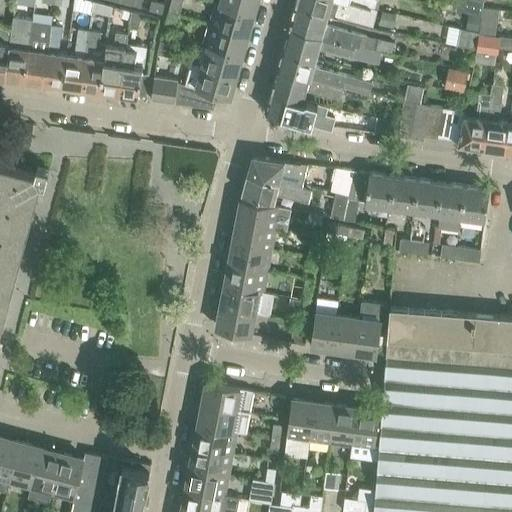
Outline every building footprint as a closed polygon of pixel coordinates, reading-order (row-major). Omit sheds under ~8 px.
[(113,5),(94,0),(93,0),(92,10),(111,15),(113,5)] [(162,11),(164,3),(153,0),(151,0),(149,8),(162,11)] [(171,0),(169,10),(177,13),(179,13),(182,0),(171,0)] [(254,12),(256,0),(221,0),(221,2),(217,1),(217,2),(254,12)] [(372,24),(377,8),(374,7),(371,6),(347,0),(296,0),(295,7),(328,16),(329,12),(372,24)] [(482,7),(483,0),(475,0),(472,12),(481,14),(482,7)] [(254,12),(217,2),(211,22),(248,33),(254,12)] [(326,24),(328,16),(295,7),(289,26),(360,46),(391,52),(394,42),(363,35),(326,24)] [(481,14),(478,31),(492,33),(497,33),(497,27),(487,26),(489,8),(482,7),(481,14)] [(143,13),(132,10),(130,26),(139,27),(143,13)] [(177,13),(169,10),(165,23),(174,25),(177,13)] [(481,14),(472,12),(469,11),(465,28),(478,31),(481,14)] [(13,17),(11,28),(5,78),(21,81),(22,79),(24,79),(33,21),(33,20),(32,20),(24,19),(13,17)] [(35,81),(44,82),(52,24),(41,23),(33,21),(24,79),(25,79),(26,81),(34,83),(35,81)] [(242,54),(248,33),(211,22),(205,43),(242,54)] [(0,77),(5,78),(11,28),(1,24),(0,28),(0,77)] [(62,26),(52,24),(44,82),(51,83),(52,85),(59,86),(60,84),(63,85),(68,53),(58,52),(62,26)] [(284,45),(283,49),(316,58),(317,54),(319,47),(350,56),(378,62),(380,50),(360,46),(289,26),(284,45)] [(478,31),(465,28),(460,27),(457,44),(475,47),(475,46),(478,31)] [(81,87),(90,30),(79,28),(75,54),(68,53),(63,85),(64,85),(64,87),(72,88),(73,86),(81,87)] [(100,90),(105,59),(107,43),(99,42),(101,31),(90,30),(81,87),(89,88),(89,91),(97,92),(98,90),(100,90)] [(497,49),(497,46),(499,34),(492,33),(478,31),(475,46),(497,49)] [(117,34),(115,44),(107,43),(105,59),(100,90),(102,90),(103,93),(110,94),(111,92),(120,93),(128,36),(117,34)] [(511,48),(511,35),(499,34),(497,46),(511,48)] [(161,39),(158,52),(166,54),(169,42),(161,39)] [(127,42),(120,93),(126,94),(127,96),(135,97),(137,95),(138,96),(142,64),(143,64),(146,45),(127,42)] [(208,45),(203,65),(236,74),(242,54),(205,43),(205,44),(208,45)] [(283,49),(277,69),(342,86),(368,93),(372,80),(346,73),(314,64),(316,58),(283,49)] [(178,80),(175,101),(214,107),(218,93),(230,96),(236,74),(203,65),(190,61),(184,82),(178,80)] [(451,76),(449,84),(463,87),(466,69),(457,67),(455,77),(451,76)] [(272,88),(271,91),(304,100),(305,97),(306,93),(338,101),(339,99),(342,86),(277,69),(272,88)] [(154,74),(151,98),(163,100),(166,76),(154,74)] [(166,76),(163,100),(175,101),(178,80),(178,78),(166,76)] [(491,93),(484,146),(504,149),(506,149),(509,121),(508,121),(498,120),(502,95),(503,83),(492,82),(491,93)] [(267,104),(265,110),(273,113),(290,117),(315,124),(321,104),(308,100),(304,100),(271,91),(267,104)] [(458,142),(484,146),(491,93),(480,92),(476,117),(466,116),(463,115),(458,138),(458,142)] [(404,98),(400,121),(398,134),(411,136),(416,100),(404,98)] [(428,103),(416,100),(411,136),(424,138),(424,134),(428,103)] [(428,103),(424,134),(436,135),(442,106),(428,103)] [(442,106),(436,135),(458,138),(463,115),(464,110),(442,106)] [(398,134),(400,121),(377,116),(375,131),(398,134)] [(24,121),(7,119),(4,142),(20,145),(24,121)] [(249,168),(247,173),(302,186),(304,175),(316,178),(318,170),(315,169),(316,163),(267,156),(257,155),(252,159),(249,168)] [(0,330),(40,183),(45,184),(49,169),(49,167),(38,164),(37,166),(35,172),(0,162),(0,330)] [(349,194),(355,169),(337,166),(331,190),(336,191),(349,194)] [(358,169),(356,183),(367,184),(369,171),(358,169)] [(356,183),(354,195),(360,196),(366,198),(365,202),(389,206),(393,174),(369,171),(367,184),(356,183)] [(312,189),(302,186),(247,173),(242,192),(274,200),(276,193),(309,201),(312,189)] [(417,177),(393,174),(389,206),(413,209),(417,177)] [(441,180),(417,177),(413,209),(437,212),(441,180)] [(441,180),(437,212),(441,213),(439,225),(459,228),(461,216),(465,184),(441,180)] [(489,187),(465,184),(461,216),(485,219),(489,187)] [(336,191),(331,215),(344,217),(347,203),(349,194),(336,191)] [(241,197),(239,208),(237,219),(275,227),(287,229),(291,207),(244,198),(241,197)] [(347,203),(344,217),(355,219),(358,205),(347,203)] [(308,221),(322,223),(323,214),(309,211),(308,221)] [(275,227),(237,219),(233,241),(271,248),(275,227)] [(335,232),(349,234),(351,225),(337,223),(335,232)] [(364,228),(351,225),(349,234),(362,237),(364,228)] [(385,227),(384,232),(383,241),(392,242),(394,229),(385,227)] [(401,237),(399,249),(407,250),(409,238),(401,237)] [(407,250),(427,253),(429,241),(409,238),(407,250)] [(233,241),(229,262),(267,269),(271,248),(233,241)] [(308,254),(317,256),(319,243),(310,241),(308,254)] [(455,257),(457,245),(442,243),(440,255),(455,257)] [(479,260),(481,248),(457,245),(455,257),(479,260)] [(315,270),(317,256),(308,254),(306,268),(315,270)] [(267,269),(229,262),(225,283),(263,290),(267,269)] [(225,283),(221,304),(254,311),(269,314),(273,292),(263,290),(225,283)] [(304,285),(302,298),(311,299),(313,286),(304,285)] [(309,313),(309,309),(311,299),(302,298),(300,312),(309,313)] [(333,347),(338,313),(339,301),(317,298),(311,344),(333,347)] [(359,316),(354,350),(366,352),(377,353),(377,350),(377,349),(381,319),(384,303),(361,300),(359,316)] [(254,311),(221,304),(217,326),(250,333),(254,311)] [(511,511),(511,315),(390,306),(387,351),(382,408),(379,444),(378,458),(376,492),(374,511),(511,511)] [(354,350),(359,316),(338,313),(333,347),(354,350)] [(293,332),(291,340),(305,343),(305,342),(306,334),(293,332)] [(206,380),(202,402),(249,411),(254,389),(240,386),(206,380)] [(286,396),(272,393),(270,401),(284,404),(286,396)] [(292,396),(284,451),(307,454),(309,437),(314,399),(292,396)] [(314,399),(309,437),(330,440),(336,402),(314,399)] [(202,402),(198,422),(202,423),(236,429),(245,431),(249,411),(202,402)] [(336,402),(330,440),(352,443),(357,408),(357,405),(336,402)] [(357,408),(352,443),(350,454),(378,458),(379,444),(374,444),(379,408),(357,405),(357,408)] [(236,429),(202,423),(198,422),(194,444),(232,451),(236,429)] [(273,423),(271,437),(280,438),(282,424),(273,423)] [(0,488),(7,490),(11,477),(21,440),(0,434),(0,488)] [(280,438),(271,437),(269,450),(278,451),(280,438)] [(21,440),(11,477),(31,482),(41,445),(21,440)] [(190,465),(193,466),(228,472),(232,451),(194,444),(190,465)] [(31,482),(28,496),(49,501),(52,488),(62,451),(41,445),(31,482)] [(85,450),(84,456),(75,494),(70,511),(92,511),(107,455),(85,450)] [(62,451),(52,488),(75,494),(84,456),(62,451)] [(141,511),(151,464),(152,462),(150,461),(150,462),(149,462),(149,463),(123,458),(113,511),(141,511)] [(190,465),(186,486),(223,494),(228,472),(193,466),(190,465)] [(267,466),(265,480),(274,481),(276,468),(267,466)] [(325,477),(324,486),(338,488),(339,479),(325,477)] [(272,494),(274,481),(265,480),(264,493),(272,494)] [(186,486),(182,508),(204,511),(235,511),(238,497),(223,494),(186,486)] [(353,497),(344,496),(343,510),(348,511),(374,511),(376,492),(354,489),(353,497)] [(310,493),(308,505),(321,508),(323,495),(310,493)] [(320,511),(321,508),(308,505),(292,503),(291,505),(292,505),(291,511),(320,511)]
